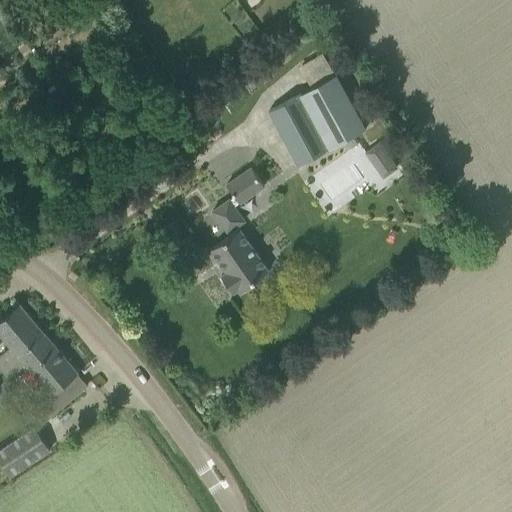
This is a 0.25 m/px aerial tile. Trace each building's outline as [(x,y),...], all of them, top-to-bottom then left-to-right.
[(268,110),(298,165),(365,128),(352,104),(359,101),(353,90),(347,94),(336,74),(268,110)] [(236,195),(230,200),(229,199),(213,211),(229,233),(245,221),(234,205),(239,202),(240,203),(264,187),(250,168),(227,184),(236,195)] [(268,270),(240,229),(210,249),(225,272),(221,275),(233,293),(238,289),(239,290),(254,280),(259,281),(266,276),(266,271),(268,270)] [(0,333),(10,346),(0,354),(0,388),(8,382),(27,367),(53,344),(48,338),(19,303),(0,319),(0,333)] [(53,344),(27,367),(49,393),(30,409),(41,422),(68,399),(59,388),(77,372),(53,344)] [(51,451),(34,426),(0,448),(0,462),(10,478),(51,451)]
